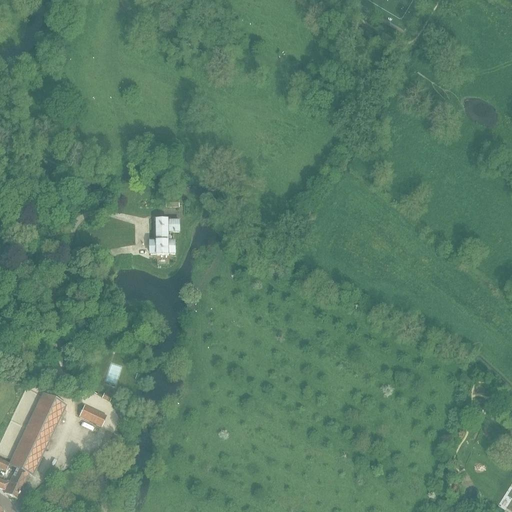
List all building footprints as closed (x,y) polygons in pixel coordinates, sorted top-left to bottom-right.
[(109,221),(109,237),(117,238),(118,222),(109,221)] [(171,233),(179,233),(179,222),(168,223),(168,221),(157,222),(158,244),(151,244),(151,256),(158,256),(158,257),(168,257),(168,256),(175,256),(175,243),(174,243),(174,238),(171,238),(171,233)] [(119,223),(118,236),(127,237),(127,223),(119,223)] [(103,394),(101,398),(109,402),(111,397),(103,394)] [(4,494),(16,500),(28,475),(32,476),(65,407),(42,396),(9,466),(15,469),(9,482),(7,481),(5,483),(0,480),(0,489),(5,492),(4,494)] [(83,407),(78,418),(88,422),(100,428),(105,417),(83,407)] [(0,468),(5,471),(8,463),(0,459),(0,468)] [(58,468),(67,464),(65,459),(56,464),(58,468)]
